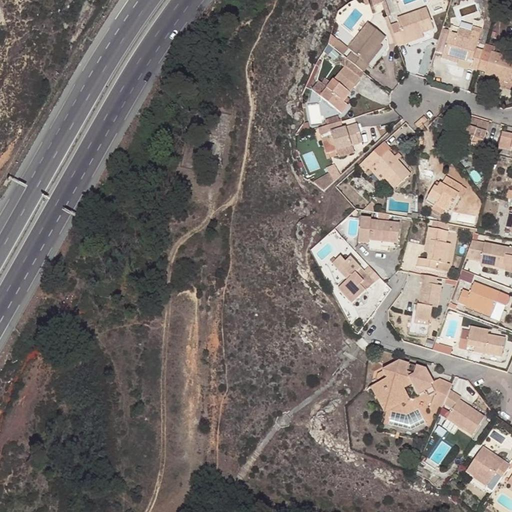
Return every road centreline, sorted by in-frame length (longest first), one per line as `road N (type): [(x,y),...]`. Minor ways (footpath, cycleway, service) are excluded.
road 1 (track): [(146,511),(161,461),(170,259),(208,215),(222,122)]
road 2 (trunk): [(0,313),(137,67),(186,0)]
road 3 (trunk): [(144,0),(62,134)]
road 4 (residential): [(368,337),(510,388)]
road 5 (trunk): [(62,134),(0,247)]
